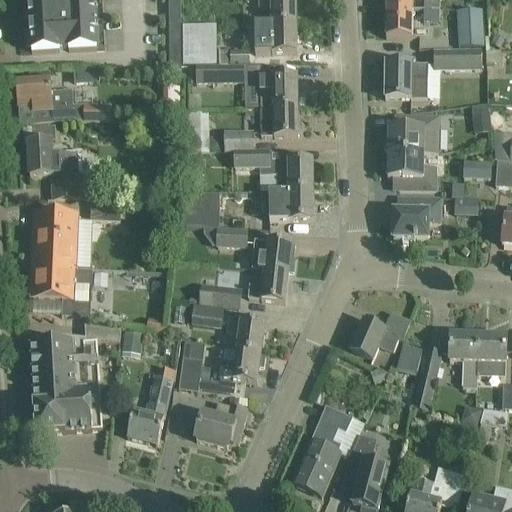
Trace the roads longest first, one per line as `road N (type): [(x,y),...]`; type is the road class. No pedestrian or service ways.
road 1 (residential): [(349,270),(357,222),(345,0)]
road 2 (residential): [(239,511),(349,270)]
road 3 (unclassified): [(168,511),(91,483),(1,485)]
road 4 (residential): [(511,290),(349,270)]
